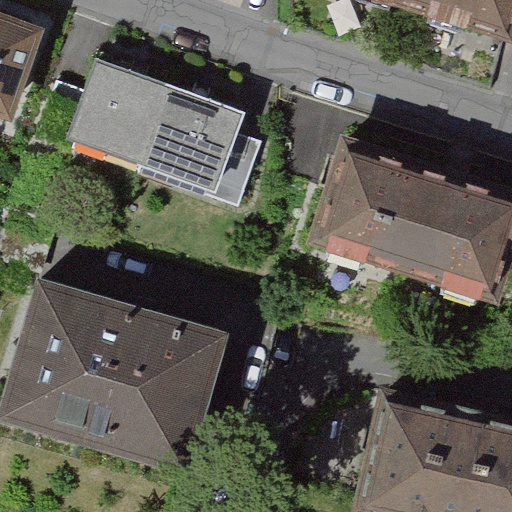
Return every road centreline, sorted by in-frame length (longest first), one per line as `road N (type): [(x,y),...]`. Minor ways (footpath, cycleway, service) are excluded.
road 1 (residential): [(137,0),(511,129)]
road 2 (residential): [(254,511),(282,392),(353,350),(511,384)]
